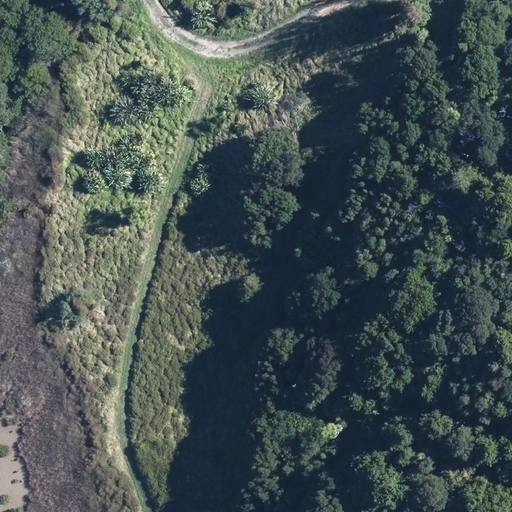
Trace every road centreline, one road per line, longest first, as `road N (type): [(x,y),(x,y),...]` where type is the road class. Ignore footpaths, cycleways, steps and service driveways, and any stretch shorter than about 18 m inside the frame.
road 1 (track): [(206,72),(135,349),(128,449),(143,511)]
road 2 (track): [(345,0),(245,65),(206,72)]
